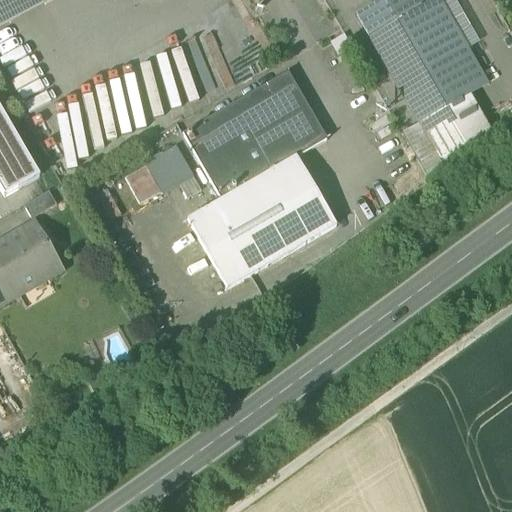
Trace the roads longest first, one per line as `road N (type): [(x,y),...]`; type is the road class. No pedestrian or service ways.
road 1 (primary): [(118,511),(511,226)]
road 2 (track): [(511,309),(235,511)]
